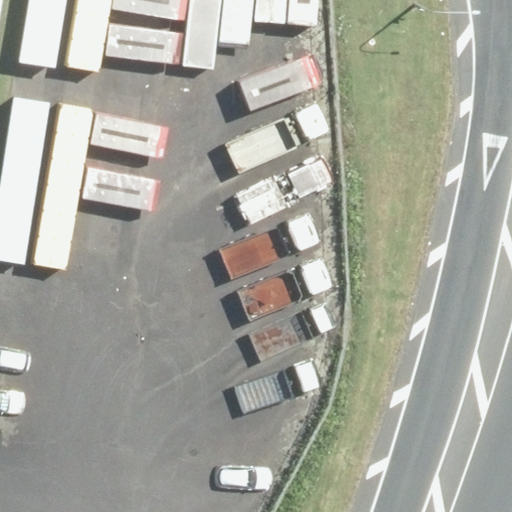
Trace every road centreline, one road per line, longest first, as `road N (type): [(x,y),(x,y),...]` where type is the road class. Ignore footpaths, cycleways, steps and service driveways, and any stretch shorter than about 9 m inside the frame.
road 1 (primary): [(441,511),(511,290)]
road 2 (primary): [(511,181),(506,0)]
